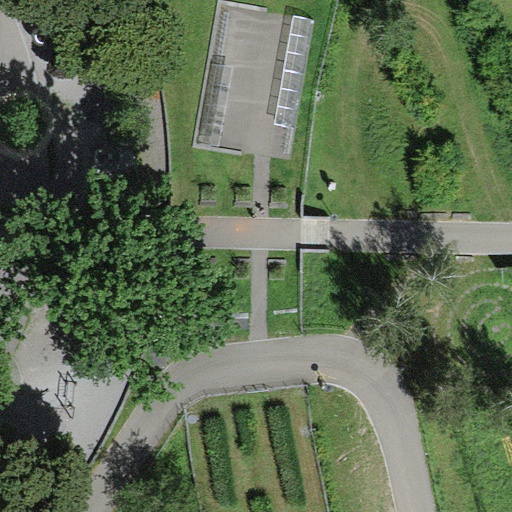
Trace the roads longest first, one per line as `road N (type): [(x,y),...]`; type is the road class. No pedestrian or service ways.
road 1 (primary): [(268,511),(251,395),(248,292),(254,182),(282,0)]
road 2 (residential): [(86,511),(168,390),(195,372),(260,360),(363,369),(398,429),(415,511)]
